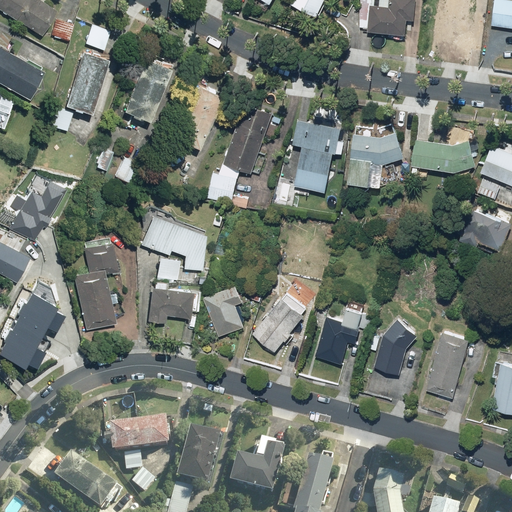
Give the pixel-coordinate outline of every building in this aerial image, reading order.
[(0,0),(0,8),(43,34),(59,7),(46,0),(0,0)] [(325,0),(293,0),(319,13),(325,0)] [(371,25),(371,29),(408,32),(409,16),(419,17),(420,0),(361,0),(360,24),(371,25)] [(474,0),(443,0),(439,42),(469,45),(474,0)] [(511,0),(497,0),(495,24),(511,26),(511,0)] [(76,22),(57,17),(52,35),(71,40),(76,22)] [(112,28),(93,22),(86,41),(106,48),(112,28)] [(44,69),(0,44),(0,80),(29,97),(44,69)] [(110,56),(83,47),(66,102),(93,110),(110,56)] [(129,122),(147,129),(173,67),(148,56),(126,108),(134,111),(129,122)] [(226,93),(200,81),(175,133),(201,146),(226,93)] [(0,124),(4,127),(11,111),(7,110),(11,100),(2,96),(5,90),(0,88),(0,124)] [(74,110),(55,105),(50,124),(69,129),(74,110)] [(274,116),(246,106),(222,171),(215,169),(209,198),(256,208),(258,195),(249,193),(249,197),(236,195),(240,178),(244,168),(261,174),(266,159),(259,156),(274,116)] [(295,141),(304,143),(296,183),(329,189),(336,149),(345,151),(347,139),(341,138),(346,111),(330,109),(329,115),(316,113),(315,120),(299,117),(295,141)] [(383,135),(356,132),(351,180),(384,183),(386,161),(407,155),(399,130),(383,135)] [(456,142),(418,137),(414,163),(458,169),(480,163),(473,139),(456,142)] [(511,149),(494,143),(483,169),(511,181),(511,149)] [(114,151),(103,146),(95,164),(106,169),(114,151)] [(142,162),(125,154),(116,175),(133,182),(142,162)] [(502,184),(485,177),(479,190),(497,197),(502,184)] [(292,184),(280,182),(277,199),(289,201),(292,184)] [(511,228),(511,220),(472,203),(461,228),(466,230),(463,237),(480,244),(482,238),(489,241),(486,247),(495,251),(498,245),(504,248),(511,228)] [(226,213),(214,209),(209,221),(221,226),(226,213)] [(207,231),(154,211),(142,242),(171,253),(173,248),(186,252),(185,265),(204,266),(207,231)] [(0,229),(0,271),(19,281),(32,255),(1,239),(4,232),(0,229)] [(90,268),(74,273),(89,329),(118,322),(105,275),(121,270),(114,244),(107,246),(105,238),(84,244),(90,268)] [(235,258),(215,253),(210,272),(230,277),(235,258)] [(182,258),(159,254),(156,275),(179,279),(182,258)] [(157,284),(151,284),(149,319),(168,320),(168,313),(193,314),(194,287),(170,286),(170,279),(157,278),(157,284)] [(241,282),(206,295),(221,334),(247,324),(239,302),(247,299),(241,282)] [(309,312),(286,293),(254,331),(277,350),(309,312)] [(329,313),(318,353),(344,361),(350,338),(359,340),(364,323),(362,322),(366,309),(349,304),(346,318),(329,313)] [(65,337),(47,305),(8,327),(26,359),(65,337)] [(386,333),(376,365),(402,372),(409,345),(421,333),(401,315),(386,333)] [(446,328),(429,388),(456,396),(473,336),(446,328)] [(511,360),(503,359),(495,405),(511,408),(511,360)] [(171,418),(114,425),(115,434),(107,435),(108,444),(114,443),(115,452),(126,451),(128,470),(145,468),(142,449),(175,445),(171,418)] [(225,435),(192,426),(179,476),(212,485),(225,435)] [(239,453),(231,482),(276,494),(288,447),(261,440),(256,458),(239,453)] [(75,454),(57,478),(104,511),(122,488),(75,454)] [(322,511),(336,462),(310,455),(294,511),(297,511),(322,511)] [(152,470),(149,472),(145,468),(133,482),(145,493),(157,480),(154,476),(156,474),(152,470)] [(406,511),(402,494),(407,477),(380,469),(374,491),(378,511),(406,511)] [(173,500),(166,498),(162,511),(189,511),(195,488),(177,483),(173,500)] [(461,511),(463,508),(436,500),(432,511),(461,511)]
